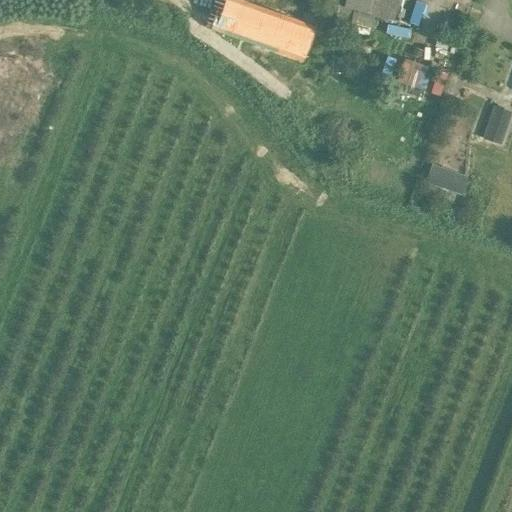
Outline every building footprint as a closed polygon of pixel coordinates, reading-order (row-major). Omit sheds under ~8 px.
[(321,16),(328,17),(328,20),(333,21),(332,25),(340,27),(338,35),(354,40),(356,33),(371,36),(373,29),(374,30),(376,18),(397,23),(403,0),(332,0),(331,4),(324,2),(321,16)] [(331,58),(332,59),(338,35),(340,27),(332,25),(273,9),(266,41),(331,58)] [(389,21),(387,31),(410,37),(413,27),(389,21)] [(398,83),(442,93),(448,68),(404,58),(398,83)] [(492,107),(482,141),(500,147),(511,114),(492,107)] [(424,185),(425,185),(422,194),(451,204),(454,195),(460,197),(467,179),(430,166),(424,185)]
